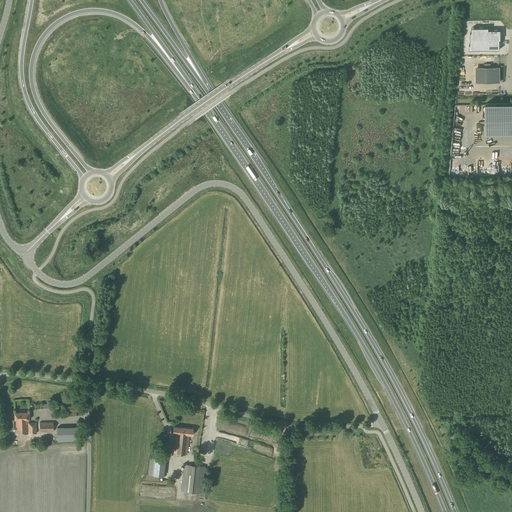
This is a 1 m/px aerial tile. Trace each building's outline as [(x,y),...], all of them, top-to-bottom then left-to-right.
[(484,50),(500,50),(500,40),(501,40),(501,30),(489,30),(489,28),(475,28),(472,28),(472,33),(470,33),(470,45),(469,45),(469,50),(484,50)] [(479,82),(499,82),(499,67),(479,67),(479,82)] [(511,103),(485,104),(486,134),(511,133),(511,103)] [(29,423),(29,420),(30,420),(29,412),(15,413),(15,419),(11,419),(11,428),(16,428),(16,434),(37,433),(37,423),(29,423)] [(40,432),(54,432),(54,422),(40,422),(40,432)] [(192,435),(193,428),(174,426),(173,433),(176,433),(174,453),(187,454),(190,435),(192,435)] [(152,448),(150,459),(148,475),(164,476),(167,450),(152,448)] [(371,464),(371,457),(357,456),(356,470),(365,470),(366,463),(371,464)] [(373,472),(382,473),(384,457),(375,456),(373,472)] [(203,494),(206,466),(184,464),(181,491),(203,494)]
